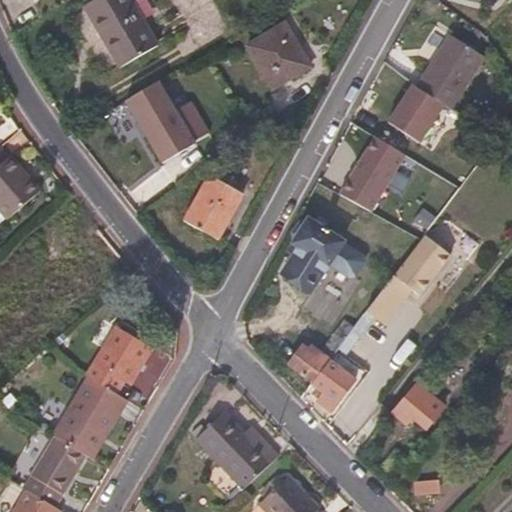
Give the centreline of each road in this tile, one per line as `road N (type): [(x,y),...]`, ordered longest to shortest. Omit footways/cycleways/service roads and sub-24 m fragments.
road 1 (residential): [(210,340),(398,0)]
road 2 (residential): [(0,44),(25,93),(210,340)]
road 3 (residential): [(210,340),(374,511)]
road 4 (residential): [(111,511),(210,340)]
